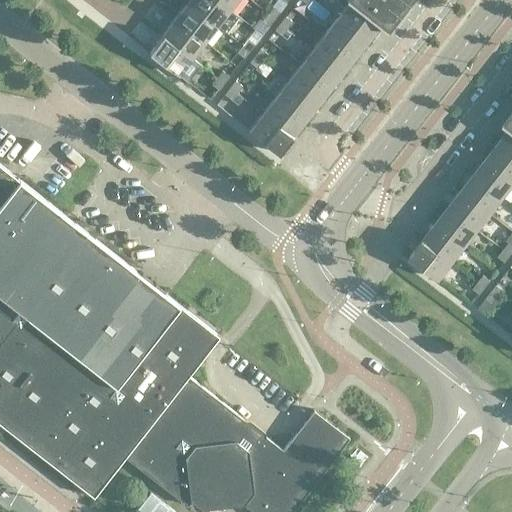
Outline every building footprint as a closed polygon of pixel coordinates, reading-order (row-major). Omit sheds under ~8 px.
[(229,9),(217,0),(188,0),(187,2),(216,25),(229,9)] [(235,0),(217,0),(229,9),(235,0)] [(385,27),(406,0),(348,0),(350,1),(379,24),(386,29),(386,28),(385,27)] [(379,24),(350,1),(338,16),(367,39),(379,24)] [(216,25),(187,2),(174,18),(204,41),(216,25)] [(274,18),(279,11),(273,6),(267,13),(274,18)] [(269,25),(274,18),(267,13),(262,19),(269,25)] [(287,28),(292,21),(285,16),(280,23),(287,28)] [(367,39),(338,16),(325,32),(354,55),(367,39)] [(204,41),(174,18),(162,34),(191,57),(204,41)] [(281,35),(287,28),(280,23),(275,29),(281,35)] [(354,55),(325,32),(313,48),(342,71),(354,55)] [(191,57),(162,34),(149,51),(178,74),(191,57)] [(249,50),(254,43),(247,38),(242,45),(249,50)] [(244,57),(249,50),(242,45),(237,52),(244,57)] [(262,60),(267,53),(260,48),(255,55),(262,60)] [(342,71),(313,48),(300,64),(329,87),(342,71)] [(256,67),(262,60),(255,55),(249,61),(256,67)] [(329,87),(300,64),(287,80),(317,103),(329,87)] [(224,82),(229,76),(222,70),(217,77),(224,82)] [(219,89),(224,82),(217,77),(212,84),(219,89)] [(236,92),(242,86),(235,80),(230,87),(236,92)] [(317,103),(287,80),(275,96),(304,119),(317,103)] [(231,99),(236,92),(230,87),(224,94),(231,99)] [(304,119),(275,96),(262,112),(292,135),(304,119)] [(292,135),(262,112),(249,129),(278,152),(292,135)] [(511,128),(510,127),(499,142),(511,152),(511,128)] [(511,152),(499,142),(486,158),(511,178),(511,152)] [(511,184),(511,178),(486,158),(473,174),(503,197),(511,184)] [(219,335),(66,216),(0,163),(0,422),(93,495),(124,456),(187,505),(191,499),(202,508),(243,503),(254,511),(290,511),(349,437),(314,409),(283,449),(265,435),(245,420),(188,375),(219,335)] [(503,197),(473,174),(461,190),(490,213),(503,197)] [(490,213),(461,190),(448,206),(477,229),(490,213)] [(477,229),(448,206),(436,222),(465,245),(477,229)] [(465,245),(436,222),(423,238),(452,261),(465,245)] [(452,261),(423,238),(410,255),(439,278),(452,261)] [(510,255),(511,252),(511,245),(509,242),(503,249),(510,255)] [(505,261),(510,255),(503,249),(498,256),(505,261)] [(485,287),(490,280),(483,274),(478,281),(485,287)] [(480,293),(485,287),(478,281),(473,288),(480,293)] [(498,297),(503,290),(496,284),(491,291),(498,297)] [(492,303),(498,297),(491,291),(485,298),(492,303)] [(135,511),(174,511),(150,492),(135,511)]
